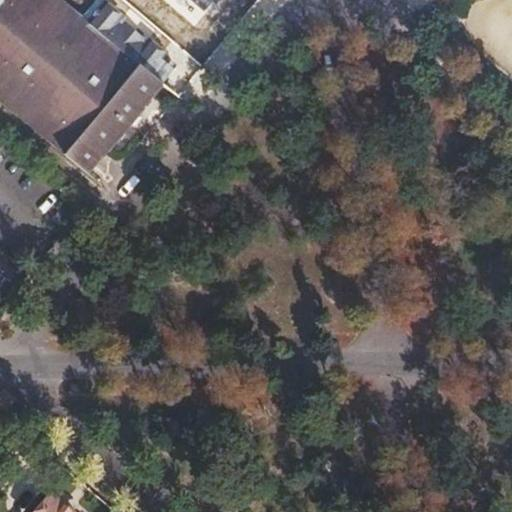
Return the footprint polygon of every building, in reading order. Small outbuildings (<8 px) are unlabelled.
[(0,0),(0,100),(86,171),(160,82),(88,22),(61,0),(0,0)] [(94,0),(61,0),(88,22),(101,6),(94,0)] [(101,6),(88,22),(160,82),(173,67),(164,59),(165,57),(147,42),(146,44),(120,22),(121,21),(102,5),(101,6)] [(167,419),(166,436),(181,436),(182,419),(167,419)] [(61,511),(47,499),(36,511),(61,511)]
